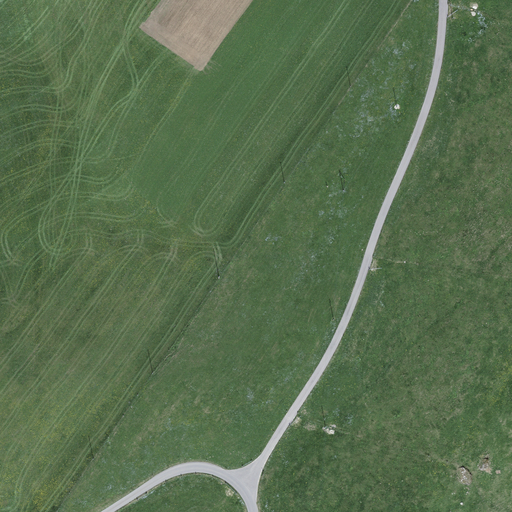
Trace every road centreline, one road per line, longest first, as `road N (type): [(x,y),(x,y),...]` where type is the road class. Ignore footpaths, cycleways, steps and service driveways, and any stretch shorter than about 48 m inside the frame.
road 1 (track): [(241,488),(342,327),(429,98),(443,0)]
road 2 (track): [(253,511),(241,488),(205,467),(170,472),(105,511)]
